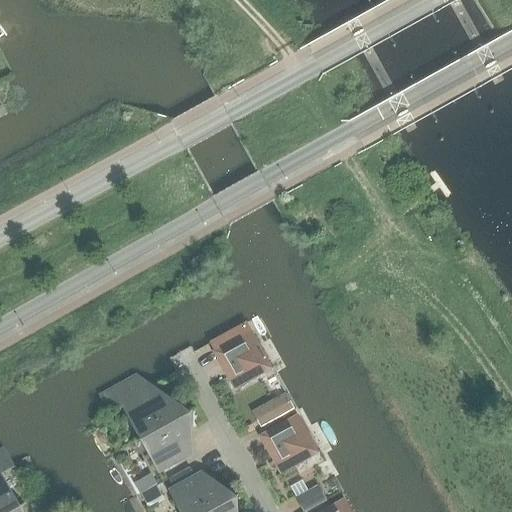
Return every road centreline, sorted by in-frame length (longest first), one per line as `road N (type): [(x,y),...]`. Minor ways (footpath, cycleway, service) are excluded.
road 1 (tertiary): [(0,326),(511,43)]
road 2 (tertiary): [(438,0),(0,241)]
road 3 (track): [(337,139),(386,225),(454,272)]
road 4 (residential): [(262,511),(180,356)]
